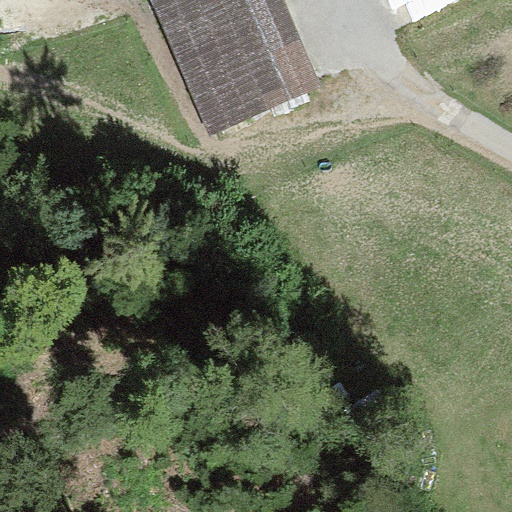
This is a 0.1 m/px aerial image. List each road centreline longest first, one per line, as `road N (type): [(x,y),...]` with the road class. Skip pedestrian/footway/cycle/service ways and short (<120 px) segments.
road 1 (track): [(0,154),(221,152),(399,93)]
road 2 (residential): [(356,0),(399,93),(511,153)]
